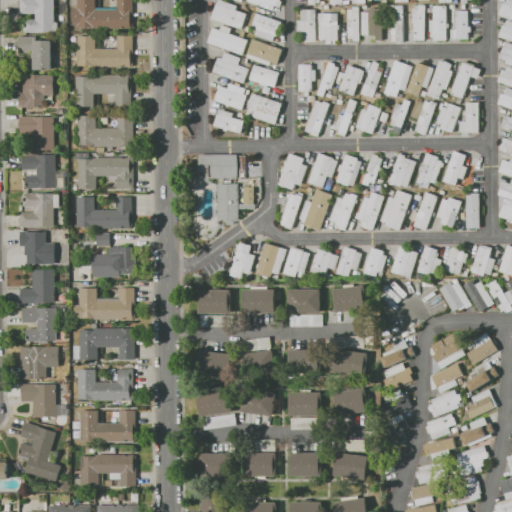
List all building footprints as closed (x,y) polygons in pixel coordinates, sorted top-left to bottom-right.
[(25,32),(25,19),(36,19),(36,13),(22,13),(22,0),(55,0),(55,21),(59,21),(59,32),(25,32)] [(132,0),(132,28),(78,28),(78,26),(73,26),(73,8),(78,8),(78,0),(96,0),(96,8),(118,8),(118,0),(132,0)] [(218,0),(224,0),(238,5),(237,9),(249,14),(243,29),(212,18),(218,0)] [(247,2),(247,0),(280,0),(280,1),(282,1),(280,8),(275,6),(273,11),(247,2)] [(503,2),(506,3),(507,0),(511,0),(511,19),(499,15),(503,2)] [(426,4),(426,39),(415,40),(414,22),(413,23),(413,8),(418,8),(418,4),(426,4)] [(447,40),(434,40),(434,37),(431,37),(431,20),(434,20),(434,6),(447,5),(447,23),(449,23),(449,27),(447,27),(447,40)] [(404,6),(405,41),(396,41),(396,6),(404,6)] [(360,7),(361,40),(354,40),(354,37),(349,37),(349,9),(353,9),(353,7),(360,7)] [(369,8),(382,8),(383,41),(376,41),(376,35),(362,35),(362,12),(369,12),(369,8)] [(317,9),(317,41),(304,41),(304,33),(298,33),(298,20),(304,20),(304,9),(317,9)] [(469,38),(451,38),(451,29),(456,29),(456,11),(469,10),(469,26),(471,26),(472,31),(469,31),(469,38)] [(256,13),(283,23),(278,37),(276,36),(274,41),(256,34),(257,29),(251,27),(256,13)] [(338,13),(339,40),(325,40),(325,38),(320,38),(319,13),(338,13)] [(503,24),(505,25),(507,19),(511,20),(511,40),(499,36),(503,24)] [(214,27),(249,40),(244,55),(209,42),(214,27)] [(78,35),(97,35),(97,49),(117,49),(117,35),(133,35),(133,67),(78,67),(78,35)] [(54,69),(32,69),(32,53),(20,53),(20,36),(38,36),(38,40),(54,40),(54,69)] [(246,57),(253,38),(283,49),(277,64),(271,62),(269,65),(246,57)] [(506,41),(511,43),(511,62),(500,58),(506,41)] [(218,56),(223,58),(225,52),(241,58),(239,64),(250,68),(245,83),(213,72),(218,56)] [(441,59),(453,63),(451,69),(454,70),(447,89),(444,89),(440,100),(428,95),(441,59)] [(385,93),(397,60),(413,66),(405,90),(400,89),(397,97),(385,93)] [(330,61),(336,63),(335,65),(339,67),(331,89),(327,87),(324,96),(318,94),(330,61)] [(362,94),(374,61),(381,63),(379,67),(384,68),(374,98),(362,94)] [(463,98),(452,94),(463,61),(475,66),(475,67),(482,69),(478,79),(471,76),(463,98)] [(408,92),(418,62),(435,68),(428,87),(423,86),(420,96),(408,92)] [(255,64),(280,72),(275,87),(250,79),(255,64)] [(299,64),(312,64),(312,69),(315,69),(316,80),(313,80),(313,91),(300,91),(299,64)] [(349,64),(365,70),(360,83),(358,83),(354,96),(340,91),(349,64)] [(503,69),(507,70),(509,65),(511,66),(511,86),(498,82),(503,69)] [(54,74),(54,94),(46,94),(46,107),(20,107),(20,92),(24,92),(24,84),(27,84),(27,74),(54,74)] [(130,74),(129,105),(116,105),(116,93),(95,93),(95,105),(77,105),(77,74),(130,74)] [(220,85),(228,88),(231,82),(239,85),(237,91),(248,95),(243,110),(215,99),(220,85)] [(511,107),(499,103),(502,93),(504,94),(506,87),(511,89),(511,107)] [(253,92),(284,104),(277,124),(254,116),(256,110),(248,107),(253,92)] [(358,102),(346,137),(338,134),(340,130),(336,128),(341,114),(345,115),(350,99),(358,102)] [(412,102),(405,122),(392,118),(398,103),(403,105),(405,99),(412,102)] [(317,100),(324,102),(324,101),(330,103),(319,136),(306,132),(317,100)] [(438,103),(427,135),(420,133),(421,131),(416,129),(426,101),(431,102),(431,101),(438,103)] [(467,102),(480,102),(480,132),(461,133),(461,121),(467,121),(467,102)] [(453,132),(441,128),(443,124),(437,122),(443,106),(449,108),(450,103),(462,107),(453,132)] [(383,108),(374,134),(361,129),(362,128),(357,127),(364,108),(368,110),(370,104),(383,108)] [(245,121),(242,133),(214,126),(218,113),(219,113),(220,109),(234,113),(233,117),(245,121)] [(79,115),(98,115),(97,128),(118,128),(118,115),(133,116),(133,146),(78,146),(79,115)] [(506,115),(511,117),(511,131),(502,128),(506,115)] [(55,116),(54,149),(33,149),(33,133),(21,133),(21,116),(55,116)] [(504,137),(511,139),(511,152),(500,148),(504,137)] [(444,180),(455,150),(467,155),(463,165),(468,167),(463,179),(459,178),(456,185),(444,180)] [(427,152),(440,157),(438,160),(443,161),(436,183),(431,181),(429,188),(416,184),(427,152)] [(291,153),(305,158),(303,164),(308,165),(301,186),(296,184),(294,190),(279,185),(291,153)] [(320,153),(334,158),(334,159),(338,161),(332,178),(328,176),(324,188),(310,183),(320,153)] [(373,153),(380,155),(379,157),(383,158),(375,183),(371,182),(369,185),(363,183),(373,153)] [(400,153),(406,155),(406,157),(417,161),(408,187),(403,185),(402,187),(390,183),(400,153)] [(238,178),(206,178),(206,172),(200,172),(200,154),(238,154),(238,178)] [(347,154),(359,158),(358,160),(362,161),(353,186),(349,184),(349,187),(337,182),(347,154)] [(56,155),(56,188),(26,187),(26,175),(38,175),(38,169),(23,169),(23,155),(56,155)] [(504,159),(510,161),(511,156),(511,175),(500,171),(504,159)] [(79,158),(95,158),(95,157),(135,157),(135,188),(119,188),(119,179),(108,179),(108,176),(98,176),(98,188),(79,188),(79,158)] [(504,181),(511,183),(511,181),(511,199),(499,195),(504,181)] [(239,220),(218,220),(218,184),(240,184),(239,220)] [(244,186),(255,186),(255,204),(244,204),(244,186)] [(334,194),(321,230),(305,225),(307,220),(301,218),(307,200),(313,202),(317,189),(334,194)] [(400,230),(386,225),(387,222),(381,220),(390,196),(395,198),(398,190),(412,195),(400,230)] [(358,195),(346,231),(335,227),(337,221),(330,219),(340,191),(347,193),(347,191),(358,195)] [(373,229),(361,225),(363,220),(358,218),(366,196),(371,198),(373,191),(385,196),(373,229)] [(427,229),(415,225),(417,220),(412,219),(415,211),(419,212),(427,192),(439,196),(427,229)] [(60,193),(60,206),(55,206),(54,227),(21,227),(21,211),(36,212),(36,205),(24,205),(24,193),(60,193)] [(292,193),(297,195),(297,194),(304,196),(293,228),(282,224),(282,222),(292,193)] [(480,193),(481,228),(467,228),(467,194),(472,194),(472,193),(480,193)] [(78,197),(96,197),(96,209),(117,209),(117,197),(133,197),(133,228),(78,227),(78,197)] [(450,197),(463,201),(454,227),(441,223),(443,217),(437,215),(444,197),(449,199),(450,197)] [(511,220),(500,216),(505,204),(508,198),(511,199),(511,220)] [(21,231),(47,231),(47,243),(56,243),(56,264),(28,263),(28,256),(26,256),(26,245),(21,245),(21,231)] [(98,233),(111,233),(111,245),(97,245),(98,233)] [(240,242),(252,246),(250,253),(257,256),(251,274),(244,272),(242,278),(230,274),(240,242)] [(265,242),(287,249),(279,274),(273,272),(271,277),(256,273),(265,242)] [(426,245),(439,249),(436,257),(442,259),(437,274),(432,272),(431,275),(418,271),(426,245)] [(486,245),(493,247),(490,257),(495,259),(490,274),(485,273),(485,275),(472,271),(480,246),(486,245)] [(509,245),(511,245),(511,274),(500,271),(509,245)] [(132,246),(132,274),(121,274),(121,276),(94,276),(94,261),(114,261),(114,264),(122,264),(122,255),(110,255),(110,246),(132,246)] [(345,246),(358,250),(357,251),(363,253),(358,269),(352,268),(349,276),(337,273),(345,246)] [(400,246),(419,252),(411,277),(392,271),(400,246)] [(292,247),(312,253),(305,273),(299,271),(297,277),(284,273),(292,247)] [(372,247),(385,251),(384,255),(387,256),(382,272),(378,271),(377,276),(364,272),(372,247)] [(452,247),(468,252),(461,275),(445,270),(452,247)] [(318,248),(341,255),(336,269),(328,266),(325,275),(311,271),(318,248)] [(92,281),(74,281),(74,267),(92,267),(92,281)] [(55,269),(55,303),(21,303),(21,288),(33,288),(33,269),(55,269)] [(473,279),(476,284),(482,281),(495,303),(481,312),(464,285),(473,279)] [(497,279),(505,293),(510,290),(511,293),(511,309),(506,312),(505,310),(502,311),(487,285),(497,279)] [(440,288),(451,282),(453,285),(458,282),(471,303),(459,311),(458,309),(454,311),(440,288)] [(333,289),(365,285),(368,308),(337,312),(333,289)] [(136,288),(135,318),(75,318),(76,305),(80,305),(80,287),(98,287),(98,298),(120,298),(120,288),(136,288)] [(231,289),(231,314),(199,314),(199,289),(231,289)] [(275,312),(246,312),(246,289),(275,289),(275,312)] [(321,289),(321,312),(289,312),(289,289),(321,289)] [(24,307),(58,308),(58,340),(28,340),(28,328),(39,328),(39,323),(24,322),(24,307)] [(291,325),(291,314),(323,314),(323,325),(291,325)] [(81,329),(95,329),(95,328),(136,328),(136,359),(120,359),(120,346),(99,346),(99,359),(81,359),(81,329)] [(441,369),(431,351),(432,345),(454,332),(467,354),(441,369)] [(498,349),(475,364),(468,353),(476,349),(472,342),(488,332),(498,349)] [(332,336),(362,336),(362,347),(332,347),(332,336)] [(272,348),(241,352),(239,341),(270,337),(272,348)] [(385,367),(381,357),(396,351),(394,345),(406,340),(409,346),(411,345),(415,355),(385,367)] [(59,346),(59,366),(48,366),(48,378),(22,378),(23,345),(59,346)] [(273,349),(276,372),(244,377),(241,354),(273,349)] [(291,349),(317,349),(318,373),(292,373),(291,349)] [(337,349),(368,353),(365,375),(334,371),(337,349)] [(201,350),(232,354),(229,377),(198,373),(201,350)] [(405,361),(414,382),(392,391),(386,376),(389,375),(387,369),(405,361)] [(432,375),(454,365),(462,383),(440,393),(438,387),(432,390),(432,375)] [(500,375),(472,391),(467,382),(494,365),(500,375)] [(80,369),(97,369),(97,382),(118,382),(118,368),(134,368),(134,400),(79,400),(80,369)] [(22,384),(57,384),(57,417),(34,417),(35,401),(22,401),(22,384)] [(201,417),(197,393),(229,388),(233,412),(201,417)] [(364,388),(367,411),(338,414),(335,392),(364,388)] [(407,394),(412,407),(393,415),(388,402),(394,399),(391,393),(401,389),(404,395),(407,394)] [(432,412),(429,405),(433,404),(431,398),(456,389),(458,394),(461,393),(463,400),(457,402),(459,407),(435,417),(433,412),(432,412)] [(471,419),(466,406),(474,402),(472,397),(489,389),(498,407),(471,419)] [(275,414),(242,412),(243,390),(277,393),(275,414)] [(321,416),(290,416),(291,392),(321,392),(321,416)] [(81,410),(99,410),(99,423),(121,423),(121,410),(136,411),(136,441),(81,441),(81,410)] [(409,427),(403,430),(407,439),(398,443),(394,433),(390,435),(386,426),(391,424),(389,419),(403,413),(409,427)] [(451,413),(453,416),(454,416),(457,424),(456,424),(458,430),(431,440),(426,427),(429,425),(428,422),(451,413)] [(205,429),(203,419),(235,414),(237,423),(205,429)] [(291,429),(291,417),(321,417),(321,429),(291,429)] [(465,444),(461,434),(473,430),(471,423),(485,417),(488,424),(491,422),(495,432),(492,433),(492,435),(470,445),(469,442),(465,444)] [(58,431),(48,461),(63,465),(58,482),(26,472),(31,459),(16,454),(26,421),(58,431)] [(339,450),(339,439),(365,439),(366,450),(339,450)] [(424,446),(449,440),(452,449),(439,453),(437,460),(430,462),(428,455),(427,456),(424,446)] [(457,453),(484,445),(486,451),(488,450),(490,457),(484,459),(486,465),(482,467),(483,471),(464,477),(457,453)] [(291,475),(291,452),(323,452),(323,475),(291,475)] [(338,452),(370,456),(367,479),(335,475),(338,452)] [(230,453),(230,477),(205,477),(205,453),(230,453)] [(278,476),(246,476),(246,453),(277,453),(278,476)] [(135,454),(135,486),(122,486),(122,479),(110,479),(111,472),(100,472),(100,486),(82,486),(82,454),(135,454)] [(0,461),(9,461),(9,480),(0,480),(0,461)] [(416,472),(420,471),(419,467),(443,462),(446,472),(435,475),(436,480),(420,484),(419,478),(417,478),(416,472)] [(454,505),(448,482),(476,475),(482,498),(454,505)] [(511,478),(511,497),(505,499),(501,481),(511,478)] [(412,488),(432,483),(435,501),(416,506),(412,488)] [(226,511),(203,511),(203,493),(226,493),(226,511)] [(339,511),(338,501),(367,497),(368,511),(339,511)] [(246,511),(246,501),(277,501),(277,511),(246,511)] [(511,511),(494,511),(494,510),(495,510),(494,506),(511,501),(511,511)] [(291,511),(291,502),(322,502),(322,511),(291,511)]
